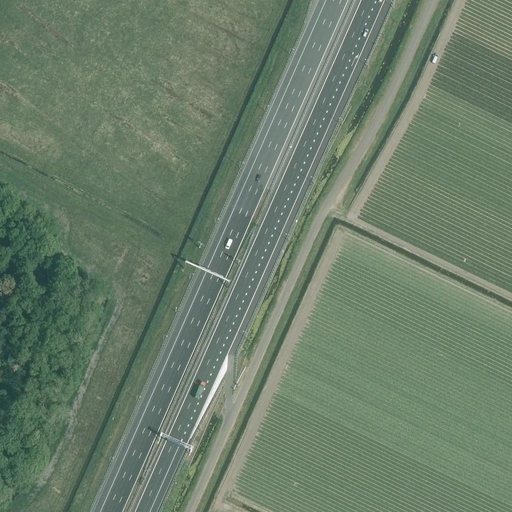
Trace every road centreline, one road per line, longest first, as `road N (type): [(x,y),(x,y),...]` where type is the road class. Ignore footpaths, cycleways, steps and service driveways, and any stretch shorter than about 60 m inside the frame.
road 1 (unclassified): [(190,511),(312,235),(432,0)]
road 2 (motorway): [(142,511),(372,0)]
road 3 (motorway): [(336,0),(110,511)]
